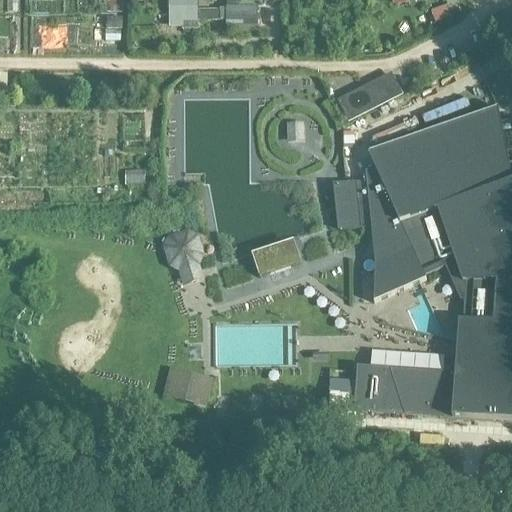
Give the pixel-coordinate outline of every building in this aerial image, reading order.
[(199,22),(199,11),(195,11),(194,0),(168,0),(168,26),(182,26),(182,21),(199,22)] [(227,2),(227,26),(257,26),(257,10),(239,10),(239,2),(227,2)] [(511,13),(494,22),(505,44),(511,40),(511,13)] [(358,118),(405,93),(397,77),(349,102),(358,118)] [(373,154),(379,169),(370,173),(372,183),(375,228),(379,266),(378,304),(413,288),(420,285),(430,281),(428,277),(449,268),(463,301),(467,302),(466,322),(462,321),(461,335),(460,343),(458,374),(446,373),(447,357),(375,351),(374,368),(360,367),(357,411),(511,422),(511,161),(505,126),(511,125),(511,122),(505,124),(502,111),(373,154)] [(305,124),(287,125),(288,144),(305,144),(305,124)] [(382,148),(409,135),(404,127),(378,140),(382,148)] [(126,172),(126,182),(145,182),(144,172),(126,172)] [(372,183),(337,185),(341,231),(375,228),(372,183)] [(201,257),(196,240),(188,237),(168,242),(167,242),(165,246),(166,247),(172,266),(179,270),(184,286),(202,280),(197,264),(201,257)] [(294,249),(293,244),(254,258),(255,261),(260,276),(261,279),(300,265),(299,264),(294,249)] [(207,410),(214,382),(170,371),(163,399),(207,410)] [(357,383),(332,381),(331,395),(356,397),(357,383)]
